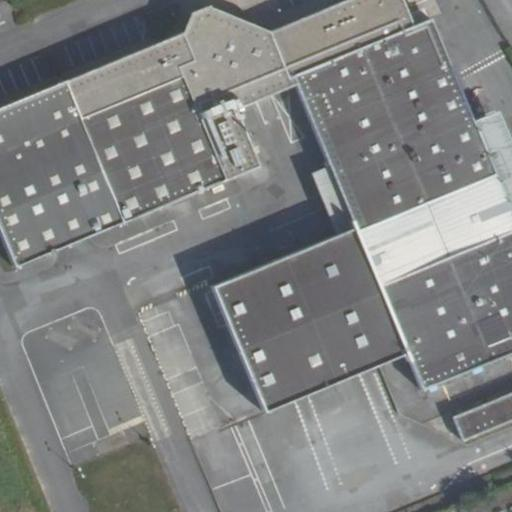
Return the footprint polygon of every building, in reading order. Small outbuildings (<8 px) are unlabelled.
[(0,240),(12,270),(257,171),(235,113),(292,90),(288,82),(294,80),(315,132),(309,134),(313,145),(320,143),(356,231),(209,288),(259,412),(406,353),(422,392),(511,355),(511,217),(432,22),(416,29),(403,0),(356,0),(270,36),(207,9),(192,15),(182,37),(0,109),(0,240)] [(99,359),(103,371),(89,376),(108,427),(142,415),(118,352),(99,359)] [(69,433),(90,425),(71,375),(50,383),(69,433)] [(196,390),(178,401),(184,412),(202,401),(196,390)] [(511,395),(452,419),(463,444),(511,424),(511,395)]
